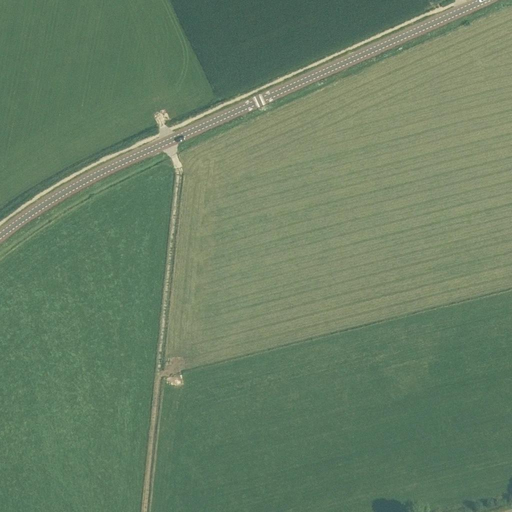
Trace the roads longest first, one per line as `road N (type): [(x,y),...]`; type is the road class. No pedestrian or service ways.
road 1 (unclassified): [(142,511),(173,234),(177,170),(167,144)]
road 2 (tertiary): [(167,144),(491,0)]
road 3 (tertiary): [(0,235),(88,180),(167,144)]
